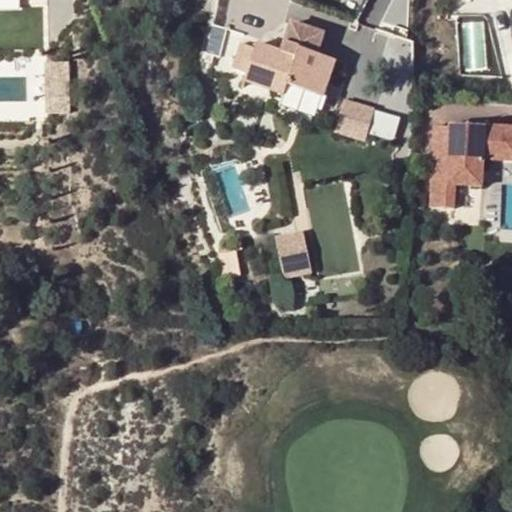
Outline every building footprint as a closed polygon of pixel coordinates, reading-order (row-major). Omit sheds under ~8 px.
[(367,0),(367,21),(409,22),(410,0),(367,0)] [(333,58),(322,93),(328,95),(343,53),(303,39),(300,47),(333,58)] [(289,82),(322,93),(333,58),(300,47),(298,54),(286,50),(259,41),(257,45),(243,41),(234,67),(248,72),(246,79),(285,92),(289,82)] [(298,54),(300,47),(289,44),(286,50),(298,54)] [(49,99),(71,100),(72,62),(49,62),(49,99)] [(338,129),(394,145),(403,116),(347,99),(338,129)] [(511,165),(511,124),(449,121),(449,131),(431,130),(427,206),(449,207),(450,187),(485,189),(486,164),(511,165)] [(303,273),(298,248),(279,253),(284,277),(303,273)] [(232,276),(228,260),(221,262),(225,277),(232,276)]
